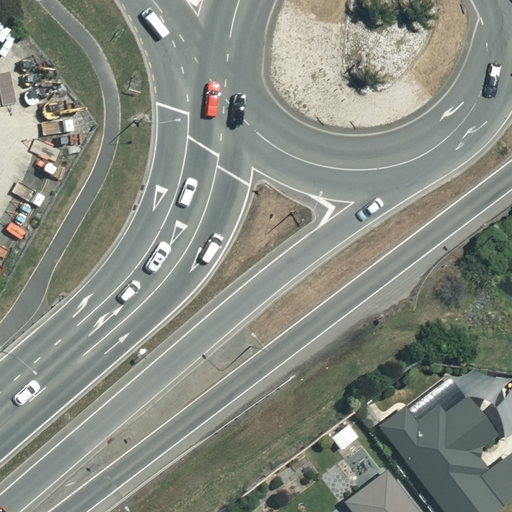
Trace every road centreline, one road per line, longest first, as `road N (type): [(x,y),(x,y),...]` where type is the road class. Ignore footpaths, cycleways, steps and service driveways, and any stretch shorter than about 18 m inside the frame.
road 1 (trunk): [(511,175),(68,511)]
road 2 (trunk): [(409,160),(367,206),(0,510)]
road 3 (trunk): [(0,414),(148,273),(184,216),(229,98)]
road 4 (trunk): [(409,160),(358,170),(302,159),(252,129),(229,98)]
road 5 (trunk): [(492,61),(460,126),(409,160)]
